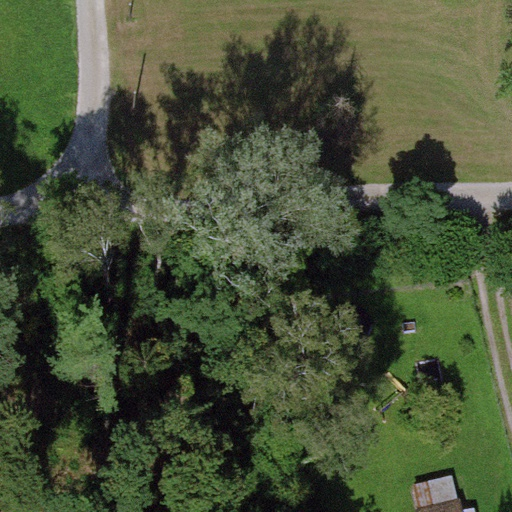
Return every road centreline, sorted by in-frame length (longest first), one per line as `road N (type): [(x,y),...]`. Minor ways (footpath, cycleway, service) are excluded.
road 1 (track): [(464,203),(101,225)]
road 2 (track): [(88,0),(101,225)]
road 3 (track): [(464,203),(511,401)]
